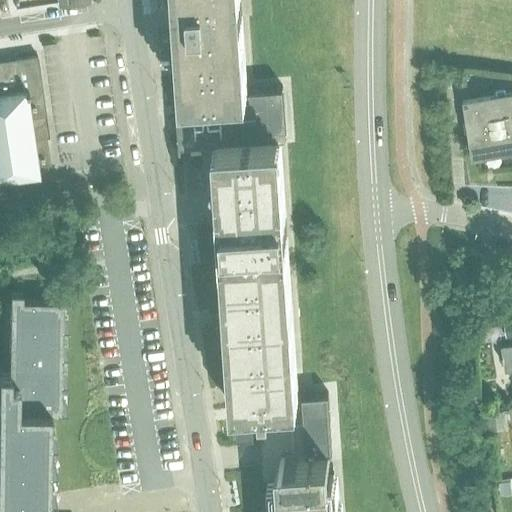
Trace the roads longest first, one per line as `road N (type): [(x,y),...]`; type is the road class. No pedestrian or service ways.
road 1 (residential): [(208,511),(131,12)]
road 2 (secondary): [(422,511),(375,213)]
road 3 (secondary): [(375,213),(371,0)]
road 4 (residential): [(511,228),(444,212),(375,213)]
road 5 (residential): [(131,12),(0,31)]
